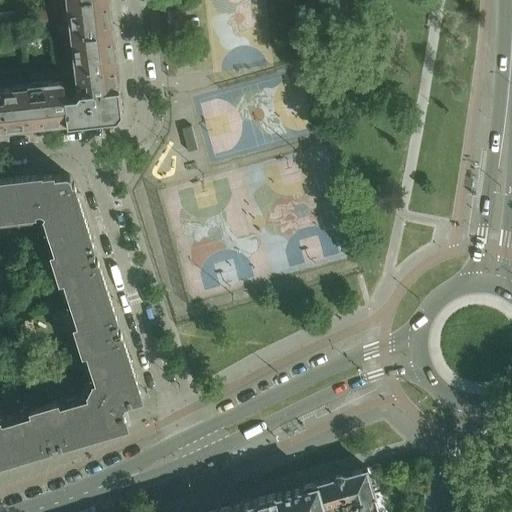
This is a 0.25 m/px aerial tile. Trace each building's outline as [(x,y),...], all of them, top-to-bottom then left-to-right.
[(109,0),(67,0),(72,37),(113,32),(109,0)] [(48,10),(35,11),(37,28),(50,27),(48,10)] [(113,32),(72,37),(77,71),(117,66),(113,32)] [(117,66),(77,71),(79,90),(81,92),(120,88),(117,66)] [(31,84),(31,88),(35,125),(68,121),(68,123),(71,123),(68,102),(68,97),(66,86),(61,81),(31,84)] [(31,88),(0,91),(0,130),(1,130),(0,129),(35,125),(31,88)] [(120,88),(81,92),(77,96),(78,101),(68,102),(71,123),(118,117),(123,111),(120,88)] [(192,126),(182,128),(189,152),(198,149),(192,126)] [(41,174),(16,177),(20,216),(38,214),(38,212),(44,211),(51,229),(86,218),(74,182),(73,183),(72,178),(71,176),(69,175),(68,174),(67,174),(66,174),(55,175),(55,174),(41,176),(41,174)] [(0,179),(0,218),(20,216),(16,177),(0,179)] [(109,292),(86,218),(51,229),(58,253),(53,255),(61,282),(67,281),(73,303),(109,292)] [(32,230),(16,235),(19,245),(35,240),(32,230)] [(0,272),(0,293),(15,289),(9,269),(0,272)] [(109,292),(73,303),(81,326),(76,328),(84,354),(89,353),(95,375),(132,364),(109,292)] [(18,347),(24,365),(39,360),(34,342),(18,347)] [(132,364),(95,375),(97,380),(92,381),(87,391),(89,398),(83,400),(93,434),(128,424),(128,422),(128,421),(127,420),(126,416),(126,414),(125,413),(122,406),(124,402),(132,400),(133,401),(134,399),(138,398),(140,399),(141,397),(143,396),(132,364)] [(33,414),(10,422),(20,456),(93,434),(83,400),(58,407),(57,403),(32,410),(33,414)] [(0,461),(20,456),(10,422),(3,424),(2,420),(0,418),(0,461)] [(367,467),(318,481),(326,511),(342,511),(346,511),(344,506),(376,496),(374,489),(378,485),(375,477),(370,476),(367,467)] [(326,511),(318,481),(292,489),(298,511),(326,511)] [(298,511),(292,489),(268,496),(271,511),(298,511)] [(271,511),(268,496),(243,503),(245,511),(271,511)] [(344,506),(346,511),(380,511),(376,496),(344,506)] [(245,511),(243,503),(216,511),(245,511)]
